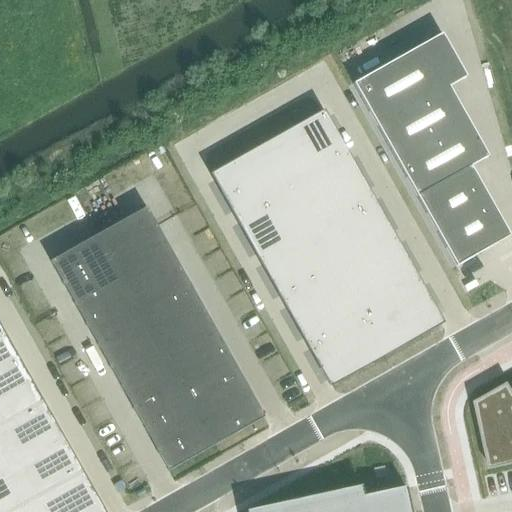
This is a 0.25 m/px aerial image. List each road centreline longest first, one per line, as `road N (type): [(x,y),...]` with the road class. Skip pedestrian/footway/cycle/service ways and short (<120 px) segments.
road 1 (unclassified): [(167,511),(408,377)]
road 2 (unclassified): [(408,377),(437,511)]
